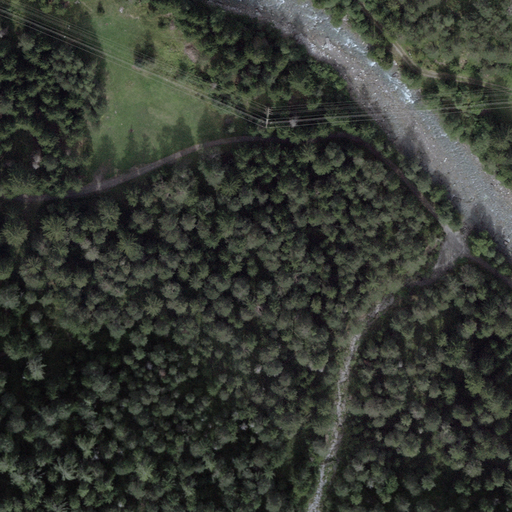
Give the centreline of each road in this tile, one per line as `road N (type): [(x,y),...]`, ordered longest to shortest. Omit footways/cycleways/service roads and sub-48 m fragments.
road 1 (track): [(511,291),(471,261),(396,169),(350,138),(180,148),(57,202),(0,192)]
road 2 (track): [(358,0),(431,75),(511,93)]
